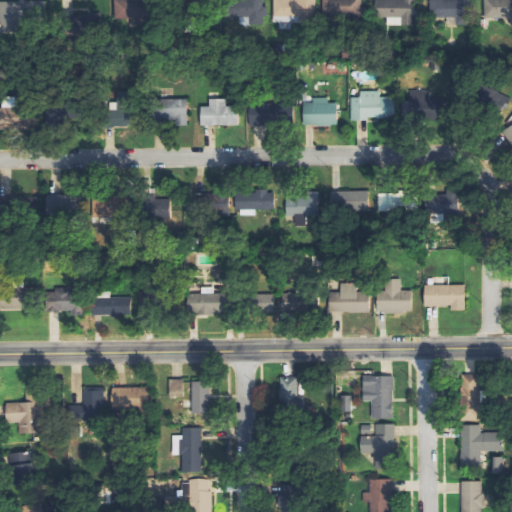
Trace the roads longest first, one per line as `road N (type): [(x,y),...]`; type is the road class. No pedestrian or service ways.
road 1 (residential): [(0,160),(463,157),(491,189),(490,345)]
road 2 (tertiary): [(0,352),(511,344)]
road 3 (residential): [(244,347),(247,511)]
road 4 (residential): [(427,348),(427,511)]
